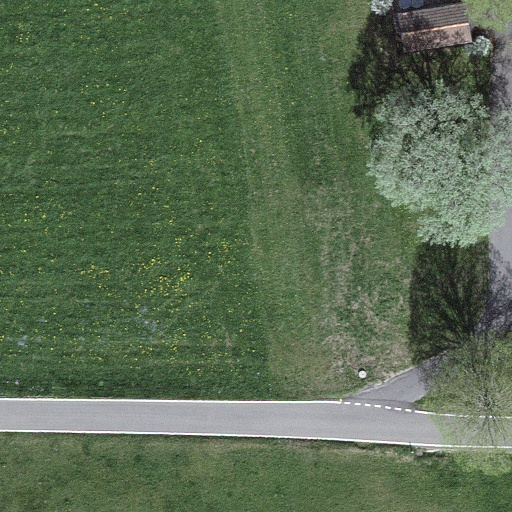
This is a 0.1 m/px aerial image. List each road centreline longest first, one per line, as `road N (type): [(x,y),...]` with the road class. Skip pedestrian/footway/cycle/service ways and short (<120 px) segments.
road 1 (unclassified): [(330,419),(449,368),(494,330),(502,288),(502,59),(511,39)]
road 2 (tertiary): [(330,419),(0,413)]
road 3 (tertiary): [(511,427),(330,419)]
